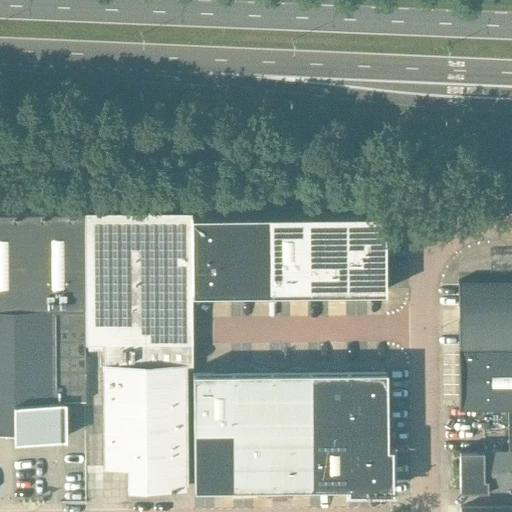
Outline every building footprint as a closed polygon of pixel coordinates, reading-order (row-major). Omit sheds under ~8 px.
[(186,486),(185,363),(193,363),(193,340),(192,292),(386,290),(386,211),(192,214),(192,210),(84,209),(86,342),(105,341),(105,464),(130,464),(130,486),(186,486)] [(85,400),(84,211),(0,212),(0,430),(14,430),(14,438),(38,438),(38,441),(46,441),(46,438),(63,438),(63,400),(85,400)] [(511,279),(459,280),(459,408),(508,408),(511,407),(511,279)] [(388,445),(387,368),(194,369),(194,486),(348,485),(348,489),(392,489),(392,445),(388,445)] [(511,407),(508,408),(508,449),(460,450),(460,490),(511,489),(511,407)]
